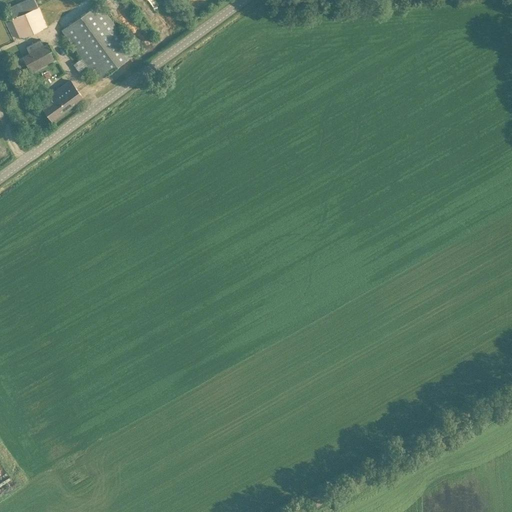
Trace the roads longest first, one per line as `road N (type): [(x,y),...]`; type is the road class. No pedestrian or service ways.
road 1 (tertiary): [(0,177),(242,0)]
road 2 (track): [(511,391),(303,511)]
